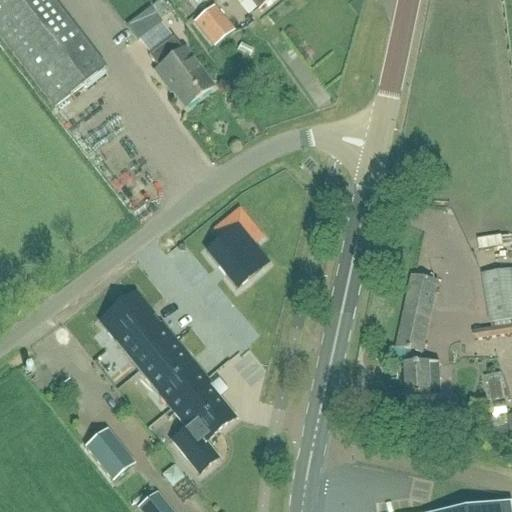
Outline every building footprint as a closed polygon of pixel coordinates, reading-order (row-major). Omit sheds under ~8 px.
[(0,0),(0,42),(53,111),(104,72),(48,0),(0,0)] [(248,0),(259,12),(274,0),(248,0)] [(214,50),(233,34),(212,9),(193,25),(214,50)] [(125,28),(136,42),(159,25),(149,11),(125,28)] [(182,54),(172,40),(148,57),(158,72),(154,75),(164,89),(166,88),(184,111),(212,90),(184,52),(182,54)] [(88,166),(120,156),(114,135),(81,145),(88,166)] [(121,208),(132,224),(182,190),(171,174),(121,208)] [(238,213),(214,234),(221,243),(206,256),(236,293),(267,267),(252,249),(261,241),(238,213)] [(481,255),(505,252),(503,242),(480,245),(481,255)] [(158,288),(170,303),(205,275),(194,260),(158,288)] [(511,272),(482,276),(490,326),(491,331),(511,327),(511,272)] [(422,356),(438,284),(412,278),(396,350),(390,349),(390,367),(404,367),(406,402),(441,400),(440,365),(429,366),(429,365),(422,366),(422,356)] [(97,324),(172,415),(206,387),(203,383),(205,381),(159,324),(156,327),(149,318),(152,315),(134,294),(97,324)] [(504,402),(500,384),(499,384),(499,381),(489,383),(489,386),(488,386),(491,405),(504,402)] [(186,433),(170,446),(198,479),(218,463),(205,447),(235,422),(208,389),(174,417),(186,433)] [(495,418),(508,416),(505,404),(493,406),(495,418)] [(134,449),(145,445),(138,428),(127,432),(134,449)] [(133,468),(106,434),(84,451),(112,485),(133,468)] [(170,497),(182,491),(173,475),(161,481),(170,497)] [(169,511),(157,495),(137,511),(169,511)]
